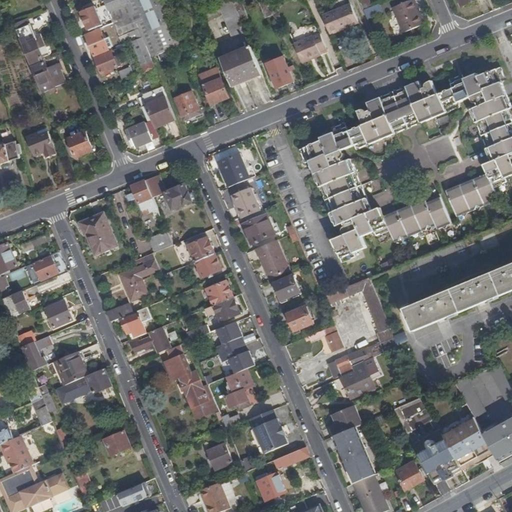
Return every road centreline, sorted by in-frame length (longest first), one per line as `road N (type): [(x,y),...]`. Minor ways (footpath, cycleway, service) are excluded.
road 1 (residential): [(190,147),(345,511)]
road 2 (unclassified): [(179,511),(52,206)]
road 3 (unclassified): [(190,147),(455,38)]
road 4 (unclassified): [(124,177),(56,0)]
